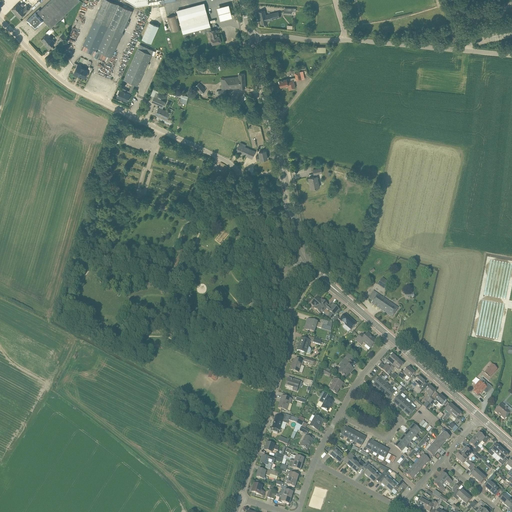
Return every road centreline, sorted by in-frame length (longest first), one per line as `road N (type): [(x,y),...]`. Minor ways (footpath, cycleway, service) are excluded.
road 1 (unclassified): [(276,277),(232,167),(66,84),(0,18)]
road 2 (unclassified): [(511,55),(252,37)]
road 3 (tertiary): [(307,261),(252,37)]
road 4 (residential): [(239,498),(289,340),(276,277)]
road 5 (residential): [(357,381),(401,420),(384,440),(338,415)]
